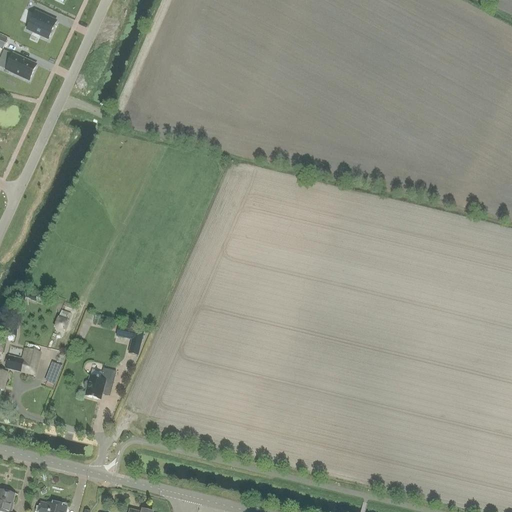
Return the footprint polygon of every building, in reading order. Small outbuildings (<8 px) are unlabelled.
[(35,12),(26,30),(48,40),(54,27),(41,21),(43,16),(35,12)] [(13,55),(5,71),(29,82),(36,66),(13,55)] [(58,316),(54,328),(65,332),(69,320),(58,316)] [(5,334),(16,337),(17,325),(8,323),(5,334)] [(129,330),(126,340),(131,341),(128,354),(138,357),(144,334),(129,330)] [(38,353),(24,349),(21,360),(8,356),(5,370),(32,376),(38,353)] [(0,391),(5,393),(9,374),(0,371),(0,391)] [(90,376),(89,383),(87,382),(85,383),(84,387),(85,389),(87,390),(85,397),(101,401),(104,386),(112,388),(116,373),(108,371),(107,374),(103,373),(101,379),(90,376)] [(0,511),(10,511),(15,495),(0,491),(0,511)] [(41,504),(38,511),(65,511),(66,509),(61,507),(61,506),(54,504),(53,505),(45,503),(45,505),(41,504)]
